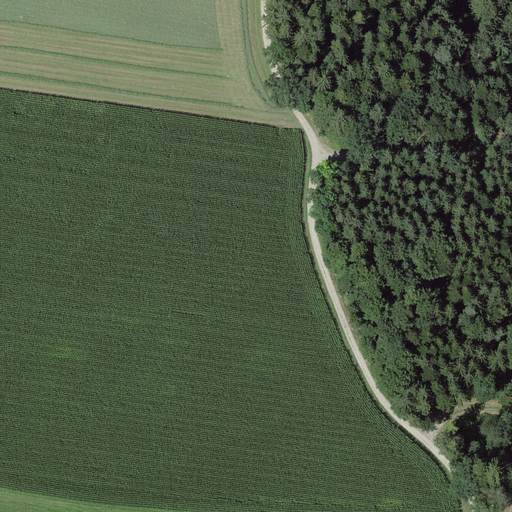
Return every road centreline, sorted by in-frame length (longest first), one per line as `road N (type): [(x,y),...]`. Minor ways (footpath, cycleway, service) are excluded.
road 1 (track): [(476,511),(452,465),(375,388),(318,246),(313,186),(318,159),(511,157)]
road 2 (track): [(318,159),(273,55),(268,0)]
